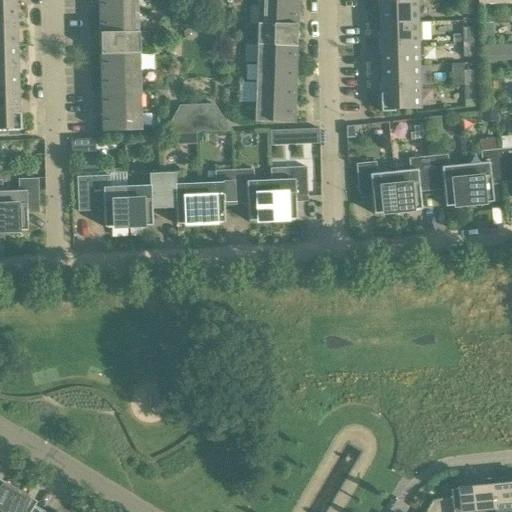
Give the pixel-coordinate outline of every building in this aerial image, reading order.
[(138,0),(98,0),(99,15),(139,14),(138,0)] [(471,0),(461,0),(462,15),(472,14),(471,0)] [(418,1),(379,2),(379,23),(418,22),(418,1)] [(258,5),(257,24),(297,26),(297,7),(258,5)] [(16,6),(0,6),(0,26),(17,26),(16,6)] [(139,14),(99,15),(100,34),(139,33),(139,14)] [(418,22),(379,23),(380,45),(419,44),(418,22)] [(492,39),(491,23),(481,24),(481,40),(492,39)] [(257,24),(257,45),(296,46),(297,26),(257,24)] [(17,26),(0,26),(0,47),(17,47),(17,26)] [(473,28),(462,28),(462,35),(463,43),(473,42),(473,28)] [(139,33),(100,34),(100,54),(140,53),(139,33)] [(453,43),(463,43),(462,35),(452,35),(453,43)] [(473,42),(463,43),(463,57),(473,57),(473,42)] [(419,44),(380,45),(381,67),(419,65),(419,44)] [(257,45),(256,64),(295,65),(296,46),(257,45)] [(494,45),(482,46),(482,61),(488,61),(494,54),(494,45)] [(17,47),(0,47),(0,67),(18,67),(17,47)] [(140,53),(100,54),(101,74),(140,72),(140,53)] [(256,64),(255,83),(295,84),(295,65),(256,64)] [(419,65),(381,67),(381,88),(420,87),(419,65)] [(18,67),(0,67),(0,88),(18,88),(18,67)] [(474,71),(463,71),(464,86),(474,85),(474,71)] [(140,72),(101,74),(101,93),(141,92),(140,72)] [(487,106),(486,72),(474,72),(475,107),(487,106)] [(255,83),(255,102),(294,104),(295,84),(255,83)] [(474,85),(464,86),(464,100),(475,100),(474,85)] [(381,94),(380,94),(381,112),(394,112),(394,110),(421,109),(420,87),(381,88),(381,94)] [(18,88),(0,88),(0,108),(19,108),(18,88)] [(141,92),(101,93),(102,112),(141,111),(141,92)] [(255,102),(254,122),(293,124),(294,104),(255,102)] [(182,106),(166,135),(236,131),(216,104),(182,106)] [(0,108),(0,135),(7,135),(7,131),(21,131),(20,114),(19,114),(19,108),(0,108)] [(141,111),(102,112),(102,132),(142,131),(141,111)] [(421,124),(409,125),(411,141),(423,140),(421,124)] [(355,127),(347,128),(348,139),(355,139),(355,127)] [(320,141),(320,129),(306,129),(304,129),(304,141),(320,141)] [(511,148),(500,150),(502,178),(511,176),(511,148)] [(481,163),(465,165),(469,205),(493,202),(490,179),(502,178),(500,150),(480,152),(481,163)] [(447,155),(428,157),(431,185),(443,184),(445,207),(469,205),(465,165),(449,167),(447,155)] [(410,171),(393,172),(397,212),(421,210),(419,186),(431,185),(428,157),(408,159),(410,171)] [(376,162),(356,164),(359,194),(371,193),(373,215),(397,212),(393,172),(377,174),(376,162)] [(270,169),(270,181),(272,221),(296,220),(295,198),(308,197),(306,167),(270,169)] [(215,183),(198,184),(200,224),(224,223),(223,199),(235,199),(234,170),(214,171),(215,183)] [(253,170),(234,170),(235,199),(247,198),(248,222),(272,221),(270,181),(254,181),(253,170)] [(143,186),(127,187),(128,227),(152,226),(151,204),(163,203),(162,173),(142,174),(143,186)] [(182,173),(162,173),(163,203),(175,203),(176,225),(200,224),(198,184),(182,185),(182,173)] [(110,176),(76,177),(78,207),(103,206),(104,228),(128,227),(127,187),(110,188),(110,176)] [(18,191),(2,192),(3,232),(27,231),(27,209),(39,209),(38,179),(18,180),(18,191)] [(499,486),(498,486),(500,511),(511,511),(511,484),(510,478),(498,479),(499,486)] [(0,511),(3,511),(16,490),(0,480),(0,511)] [(484,487),(476,488),(478,511),(500,511),(498,486),(496,486),(495,480),(484,481),(484,487)] [(435,501),(428,511),(478,511),(476,488),(454,490),(454,499),(435,501)] [(3,511),(41,511),(34,507),(37,502),(16,490),(3,511)]
